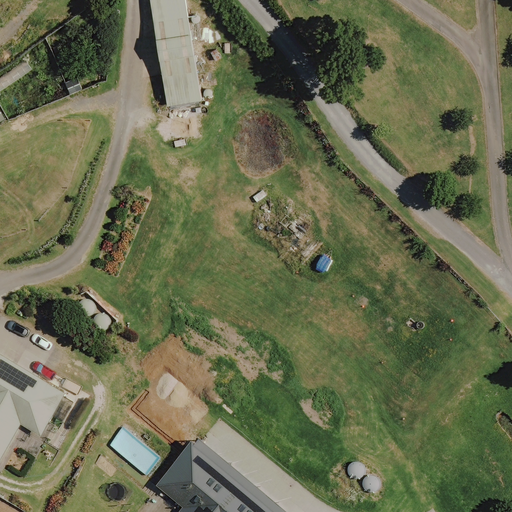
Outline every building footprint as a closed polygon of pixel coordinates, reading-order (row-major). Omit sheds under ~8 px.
[(194,27),(189,0),(151,0),(164,76),(201,70),(194,27)] [(211,135),(182,133),(181,145),(210,147),(211,135)] [(295,222),(283,236),(308,258),(320,244),(295,222)] [(116,321),(89,297),(78,310),(105,334),(116,321)] [(72,390),(0,347),(0,461),(24,421),(46,434),(72,390)] [(296,511),(205,434),(163,484),(188,505),(182,511),(296,511)]
